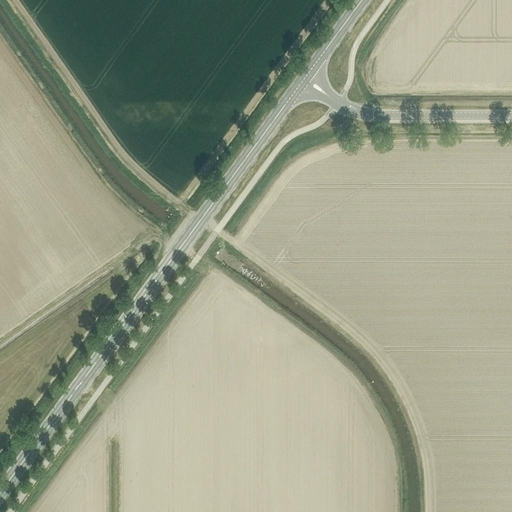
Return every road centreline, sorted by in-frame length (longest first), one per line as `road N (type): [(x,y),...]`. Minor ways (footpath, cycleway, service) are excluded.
road 1 (secondary): [(0,493),(299,86)]
road 2 (unclassified): [(328,96),(369,115),(511,116)]
